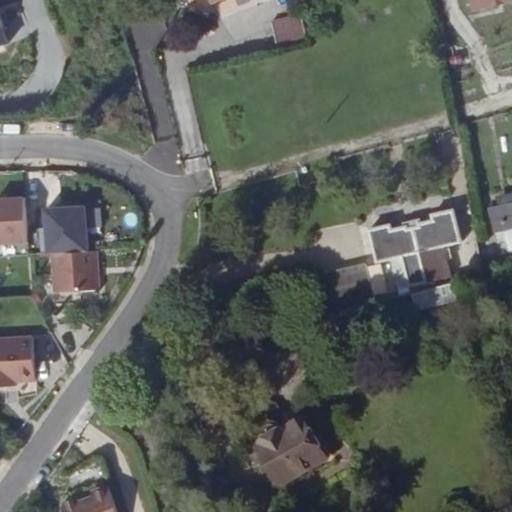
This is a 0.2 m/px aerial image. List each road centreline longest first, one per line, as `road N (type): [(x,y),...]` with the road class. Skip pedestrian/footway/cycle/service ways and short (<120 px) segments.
road 1 (residential): [(0,493),(154,261),(152,198),(136,176),(67,141),(0,144)]
road 2 (unknown): [(172,511),(149,445),(125,407),(82,371)]
